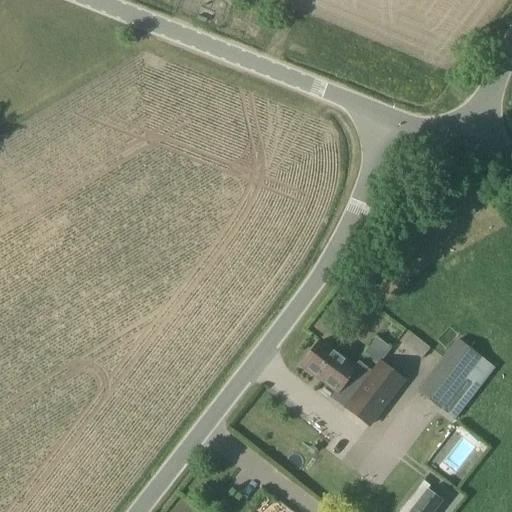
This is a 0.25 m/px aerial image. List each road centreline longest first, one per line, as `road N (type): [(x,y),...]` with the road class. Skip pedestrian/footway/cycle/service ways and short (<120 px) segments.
road 1 (unclassified): [(143,511),(344,254),(393,120)]
road 2 (tertiary): [(393,120),(86,0)]
